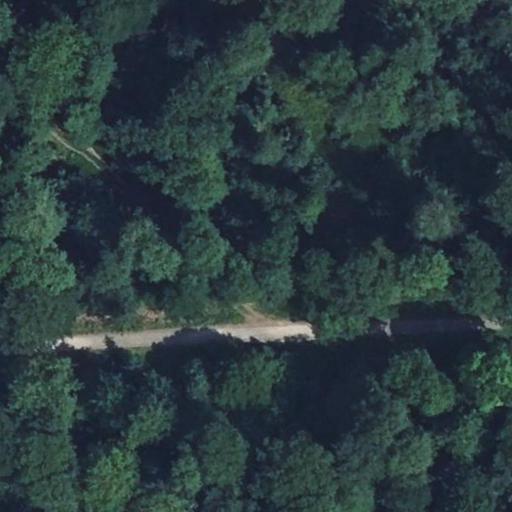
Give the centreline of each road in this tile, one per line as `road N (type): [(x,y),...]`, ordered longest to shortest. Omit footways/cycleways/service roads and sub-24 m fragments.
road 1 (track): [(333,340),(0,357)]
road 2 (track): [(511,331),(333,340)]
